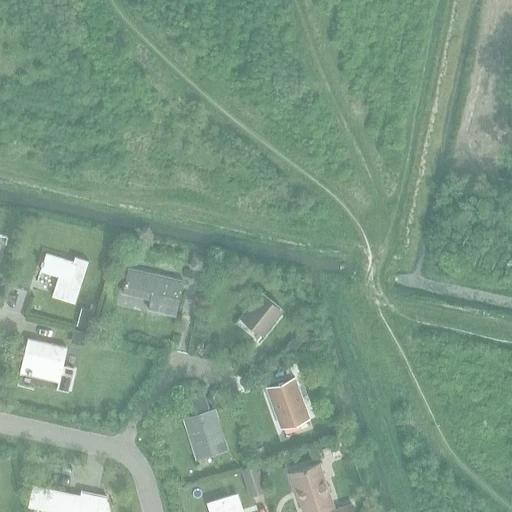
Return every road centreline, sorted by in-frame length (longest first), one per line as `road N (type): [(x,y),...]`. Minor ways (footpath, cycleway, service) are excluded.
road 1 (unknown): [(370,277),(384,241),(381,196),(302,0)]
road 2 (residential): [(118,450),(180,361),(222,379)]
road 3 (unknown): [(511,328),(382,307)]
road 4 (unclassified): [(118,450),(0,423)]
